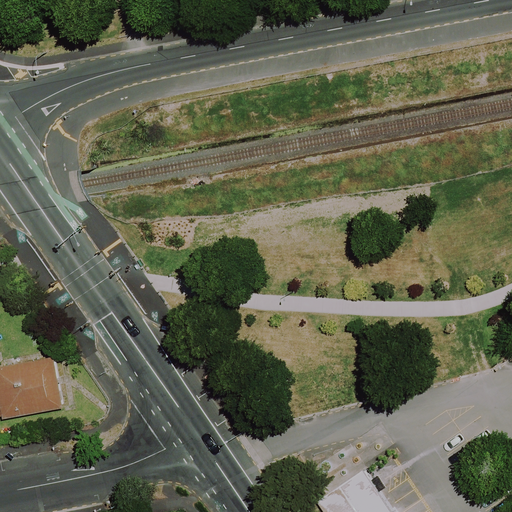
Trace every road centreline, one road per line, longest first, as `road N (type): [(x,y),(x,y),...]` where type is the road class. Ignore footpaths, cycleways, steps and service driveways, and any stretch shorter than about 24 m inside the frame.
road 1 (tertiary): [(494,0),(91,77),(0,124)]
road 2 (secondary): [(0,151),(193,431)]
road 3 (residential): [(0,492),(123,466),(193,431)]
